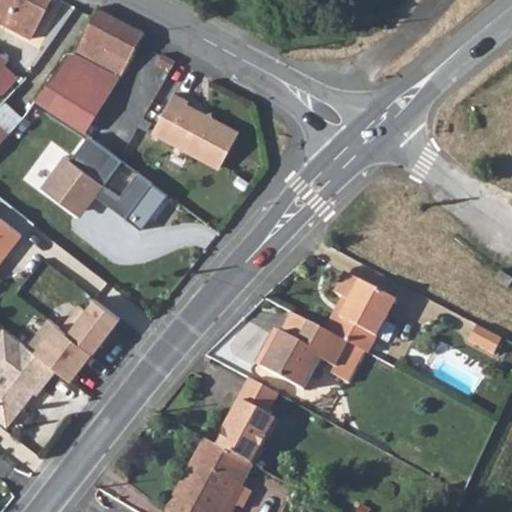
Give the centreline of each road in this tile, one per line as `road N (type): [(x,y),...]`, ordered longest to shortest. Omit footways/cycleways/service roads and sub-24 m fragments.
road 1 (secondary): [(40,511),(152,368),(369,134)]
road 2 (residential): [(369,134),(120,0)]
road 3 (secondary): [(369,134),(511,20)]
